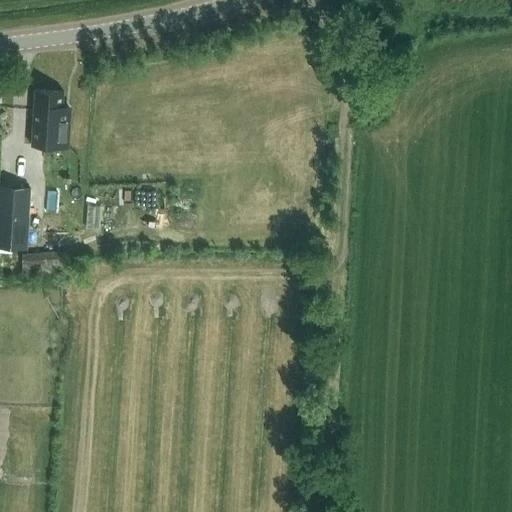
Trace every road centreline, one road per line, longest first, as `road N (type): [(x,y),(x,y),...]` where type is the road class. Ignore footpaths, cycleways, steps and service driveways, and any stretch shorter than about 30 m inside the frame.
road 1 (track): [(316,0),(343,61),(346,112),(323,511)]
road 2 (secondary): [(0,45),(96,33),(238,0)]
